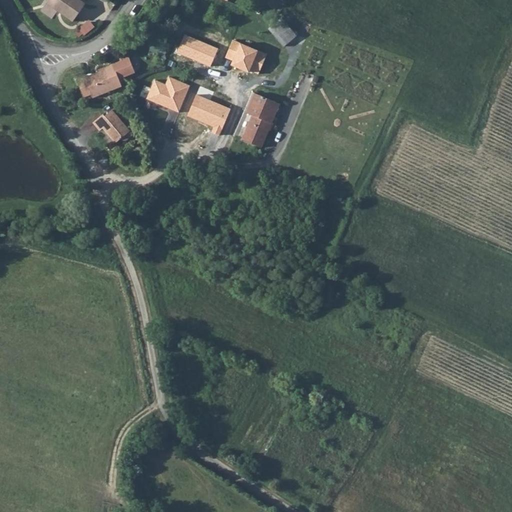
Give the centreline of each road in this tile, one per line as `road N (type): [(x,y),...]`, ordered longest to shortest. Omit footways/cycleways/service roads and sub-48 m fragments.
road 1 (unclassified): [(34,63),(133,279),(170,425),(185,444),(288,511)]
road 2 (track): [(160,404),(116,447),(108,511)]
road 3 (residential): [(135,0),(101,45),(34,63)]
